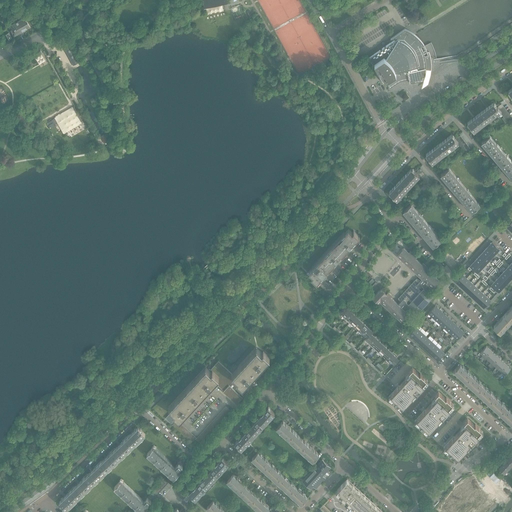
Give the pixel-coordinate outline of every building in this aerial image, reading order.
[(14,36),(23,32),(34,25),(33,25),(30,20),(27,21),(25,17),(9,26),(14,36)] [(392,38),(392,39),(393,39),(395,39),(382,48),(380,50),(376,52),(368,58),(369,59),(370,61),(372,63),(373,65),(371,66),(383,83),(385,82),(390,88),(398,83),(398,82),(399,82),(400,81),(401,81),(402,81),(409,79),(410,83),(412,83),(423,80),(425,76),(425,75),(425,74),(425,73),(425,71),(426,70),(428,70),(431,70),(431,68),(431,66),(431,64),(431,63),(431,62),(431,60),(432,60),(434,59),(436,59),(434,59),(433,56),(433,55),(432,52),(431,49),(429,45),(429,44),(425,47),(425,46),(424,46),(424,45),(422,43),(421,41),(419,38),(417,36),(415,35),(415,34),(413,33),(411,32),(409,30),(407,29),(405,28),(404,29),(390,38),(391,38),(392,38)] [(73,65),(79,62),(68,42),(63,45),(73,65)] [(20,65),(33,57),(42,53),(42,52),(39,48),(30,52),(31,53),(18,60),(20,65)] [(428,70),(426,70),(426,71),(426,72),(425,73),(425,74),(425,75),(421,89),(428,84),(429,80),(430,77),(430,75),(431,74),(431,72),(431,71),(431,70),(428,70)] [(497,108),(496,106),(494,103),(493,103),(480,113),(486,121),(499,111),(500,111),(499,110),(498,110),(497,108)] [(49,120),(46,122),(49,128),(57,123),(62,131),(63,134),(65,133),(82,123),(73,107),(73,106),(49,120)] [(467,123),(470,127),(473,130),(473,131),(486,121),(480,113),(467,123)] [(457,141),(455,139),(454,137),(452,135),(452,134),(438,144),(445,153),(458,143),(458,142),(457,142),(457,141)] [(481,142),(487,149),(491,153),(499,147),(489,135),(488,134),(483,138),(484,139),(481,142)] [(426,155),(429,159),(431,162),(432,163),(445,153),(438,144),(425,154),(426,155)] [(491,153),(496,160),(501,165),(508,158),(499,147),(491,153)] [(501,165),(506,171),(510,176),(511,175),(511,162),(508,158),(501,165)] [(440,174),(446,181),(451,187),(459,180),(447,166),(443,170),(444,172),(440,174)] [(418,175),(418,174),(416,172),(414,171),(412,169),(411,168),(400,180),(408,187),(419,176),(419,175),(418,175)] [(389,193),(393,196),(396,199),(396,200),(408,187),(400,180),(389,192),(389,193)] [(451,187),(457,194),(461,199),(469,192),(459,180),(451,187)] [(461,199),(467,206),(472,211),(475,208),(476,209),(480,206),(479,204),(469,192),(461,199)] [(403,210),(407,215),(413,222),(421,215),(411,203),(410,204),(409,203),(405,207),(406,208),(403,210)] [(413,222),(417,227),(423,234),(431,227),(421,215),(413,222)] [(423,234),(427,239),(433,246),(436,243),(437,244),(441,240),(441,239),(431,227),(423,234)] [(316,282),(356,239),(359,236),(353,231),(352,232),(348,229),(309,272),(312,275),(311,276),(316,282)] [(492,242),(488,246),(496,253),(499,248),(492,242)] [(485,250),(492,257),(496,253),(488,246),(485,250)] [(409,252),(403,247),(397,255),(422,278),(420,280),(417,279),(414,282),(411,284),(408,288),(401,296),(398,299),(400,302),(398,304),(390,296),(391,295),(388,292),(386,293),(381,288),(375,294),(375,295),(372,297),(378,302),(379,301),(380,300),(382,301),(381,302),(401,320),(408,313),(407,313),(401,307),(407,301),(405,300),(407,298),(411,302),(409,304),(412,308),(414,309),(418,313),(432,297),(427,292),(423,289),(421,291),(417,287),(419,286),(420,286),(421,286),(425,281),(431,287),(432,287),(438,280),(432,274),(430,271),(429,271),(428,271),(428,270),(430,268),(423,262),(421,264),(415,258),(416,256),(410,250),(409,252)] [(481,254),(488,260),(492,257),(485,250),(481,254)] [(477,258),(485,264),(488,260),(481,254),(477,258)] [(474,262),(481,268),(485,264),(477,258),(474,262)] [(474,262),(470,266),(477,273),(481,268),(474,262)] [(511,275),(506,269),(502,273),(509,280),(511,276),(511,275)] [(502,273),(498,277),(506,284),(509,280),(502,273)] [(462,274),(456,281),(460,285),(466,278),(462,274)] [(498,277),(495,281),(502,288),(506,284),(498,277)] [(470,282),(466,278),(460,285),(464,289),(470,282)] [(495,281),(491,285),(498,292),(502,288),(495,281)] [(474,285),(470,282),(464,289),(468,293),(474,285)] [(478,289),(474,285),(468,293),(472,296),(478,289)] [(482,293),(478,289),(472,296),(476,300),(482,293)] [(486,296),(482,293),(476,300),(480,303),(486,296)] [(486,296),(480,303),(484,307),(490,300),(486,296)] [(439,309),(435,306),(429,313),(433,316),(439,309)] [(345,319),(352,312),(347,308),(341,315),(345,319)] [(437,320),(443,313),(439,309),(433,316),(437,320)] [(352,312),(345,319),(349,323),(356,316),(352,312)] [(441,324),(447,317),(443,313),(437,320),(441,324)] [(511,321),(504,315),(493,327),(500,333),(511,321)] [(356,316),(349,323),(353,327),(360,320),(356,316)] [(445,327),(451,320),(447,317),(441,324),(445,327)] [(360,320),(353,327),(354,327),(355,326),(359,329),(357,331),(358,331),(364,324),(360,320)] [(449,331),(455,324),(451,320),(445,327),(449,331)] [(364,324),(358,331),(362,335),(368,328),(364,324)] [(453,335),(459,328),(455,324),(449,331),(453,335)] [(420,330),(416,327),(409,334),(413,337),(420,330)] [(368,328),(362,335),(363,333),(367,337),(364,340),(372,331),(368,328)] [(463,332),(459,328),(453,335),(457,339),(463,332)] [(424,334),(420,330),(413,337),(417,341),(424,334)] [(369,344),(375,337),(371,334),(373,332),(372,331),(364,340),(369,344)] [(428,338),(424,334),(417,341),(421,345),(428,338)] [(375,337),(369,344),(373,348),(379,341),(375,337)] [(432,341),(428,338),(421,345),(425,348),(432,341)] [(377,352),(383,345),(379,341),(373,348),(377,352)] [(436,345),(432,341),(425,348),(429,352),(436,345)] [(383,345),(377,352),(381,356),(388,349),(383,345)] [(440,349),(436,345),(429,352),(433,356),(440,349)] [(482,359),(490,350),(486,346),(480,352),(483,355),(480,358),(482,359)] [(243,386),(270,357),(263,352),(262,353),(257,348),(232,375),(219,363),(211,371),(208,368),(207,368),(206,367),(169,407),(174,412),(173,413),(179,419),(214,382),(237,403),(242,398),(238,395),(244,388),(245,389),(243,386)] [(388,349),(381,356),(382,355),(386,358),(385,360),(392,353),(388,349)] [(444,353),(440,349),(433,356),(437,360),(444,353)] [(486,357),(488,360),(494,353),(490,350),(482,359),(483,360),(486,357)] [(398,360),(397,358),(396,357),(392,353),(385,360),(390,364),(391,362),(394,365),(398,360)] [(488,365),(490,366),(498,357),(494,353),(488,360),(491,362),(488,365)] [(494,365),(496,367),(502,361),(498,357),(490,366),(491,367),(494,365)] [(496,373),(498,374),(506,364),(502,361),(496,367),(499,369),(496,373)] [(466,382),(472,375),(460,364),(454,371),(466,382)] [(506,364),(498,374),(499,375),(502,372),(504,375),(510,368),(506,364)] [(413,398),(428,381),(425,378),(420,373),(419,374),(412,368),(405,376),(407,377),(405,380),(404,379),(398,384),(399,385),(390,395),(394,398),(392,400),(397,405),(399,403),(403,407),(412,397),(413,398)] [(472,375),(466,382),(477,392),(483,385),(472,375)] [(483,385),(477,392),(488,402),(494,396),(483,385)] [(248,391),(242,398),(244,400),(250,393),(248,391)] [(439,422),(454,405),(451,402),(446,398),(445,398),(438,392),(431,400),(433,401),(431,404),(430,403),(425,408),(425,409),(416,419),(420,422),(418,425),(423,429),(425,427),(429,431),(438,421),(439,422)] [(500,413),(506,406),(494,396),(488,402),(500,413)] [(511,411),(506,406),(500,413),(511,424),(511,422),(511,411)] [(257,419),(263,425),(274,413),(268,407),(257,419)] [(175,419),(173,416),(171,415),(170,414),(165,418),(167,420),(168,421),(171,424),(174,421),(175,419)] [(468,448),(483,432),(480,429),(475,424),(474,425),(467,418),(460,426),(460,427),(462,428),(460,430),(459,429),(453,435),(454,436),(445,446),(449,449),(447,451),(452,456),(454,454),(458,457),(467,448),(468,448)] [(263,425),(257,419),(246,431),(252,437),(263,425)] [(295,432),(288,425),(282,421),(276,427),(289,438),(295,432)] [(138,427),(131,434),(125,439),(132,447),(145,434),(138,427)] [(252,437),(246,431),(234,443),(241,449),(252,437)] [(307,443),(300,436),(295,432),(289,438),(301,449),(307,443)] [(125,439),(118,446),(112,452),(119,459),(132,447),(125,439)] [(313,461),(315,458),(319,454),(307,443),(301,449),(313,461)] [(183,466),(179,463),(175,467),(153,447),(147,454),(173,478),(180,471),(179,471),(178,470),(182,466),(182,467),(183,466)] [(112,452),(104,459),(99,464),(106,472),(119,459),(112,452)] [(251,459),(258,465),(264,470),(270,463),(258,452),(251,459)] [(211,469),(217,475),(228,463),(222,457),(211,469)] [(315,458),(313,461),(311,462),(316,466),(302,480),(303,481),(303,480),(310,487),(310,488),(313,485),(316,488),(325,478),(322,475),(330,466),(329,466),(322,459),(321,461),(320,462),(317,459),(315,458)] [(502,464),(508,469),(511,465),(506,460),(502,464)] [(264,470),(270,476),(276,482),(282,475),(270,463),(264,470)] [(99,464),(91,472),(86,477),(92,484),(106,472),(99,464)] [(502,464),(498,468),(504,474),(508,469),(502,464)] [(200,481),(206,487),(217,475),(211,469),(200,481)] [(245,485),(238,479),(233,474),(227,481),(239,492),(245,485)] [(276,482),(284,489),(289,493),(295,486),(282,475),(276,482)] [(443,501),(432,511),(493,511),(502,503),(472,476),(446,503),(443,501)] [(86,477),(77,485),(72,489),(79,497),(92,484),(86,477)] [(383,511),(347,479),(337,490),(338,490),(336,492),(338,494),(339,493),(342,496),(341,497),(344,500),(345,499),(348,501),(347,502),(350,505),(351,504),(354,506),(353,507),(355,510),(356,509),(359,511),(358,511),(383,511)] [(147,497),(143,501),(120,480),(114,487),(141,511),(142,511),(148,506),(148,505),(148,506),(146,505),(150,500),(151,501),(147,497)] [(206,487),(200,481),(188,493),(195,499),(206,487)] [(257,496),(250,490),(245,485),(239,492),(251,503),(257,496)] [(289,493),(296,500),(301,504),(307,498),(295,486),(289,493)] [(72,489),(64,498),(59,502),(66,509),(79,497),(72,489)] [(265,511),(269,508),(262,501),(257,496),(251,503),(260,511),(265,511)] [(207,507),(211,511),(224,511),(213,501),(207,507)]
